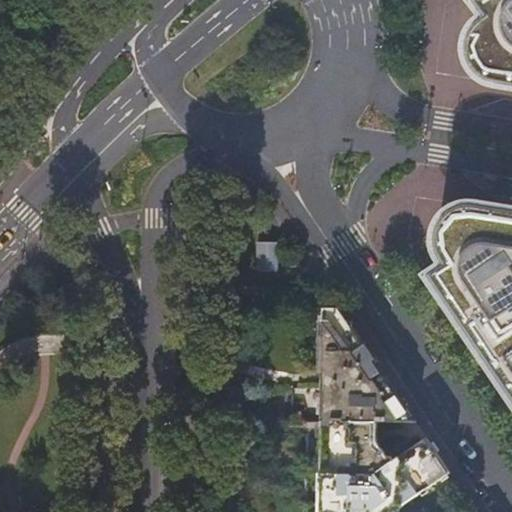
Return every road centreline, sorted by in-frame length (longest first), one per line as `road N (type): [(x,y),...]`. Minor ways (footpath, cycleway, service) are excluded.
road 1 (tertiary): [(340,238),(511,486)]
road 2 (tertiary): [(145,511),(146,307)]
road 3 (tertiary): [(146,307),(165,195),(194,167),(238,145)]
road 4 (residential): [(511,130),(443,120),(347,78)]
road 5 (tertiary): [(77,190),(135,132),(194,120)]
road 6 (primary): [(154,78),(250,0)]
